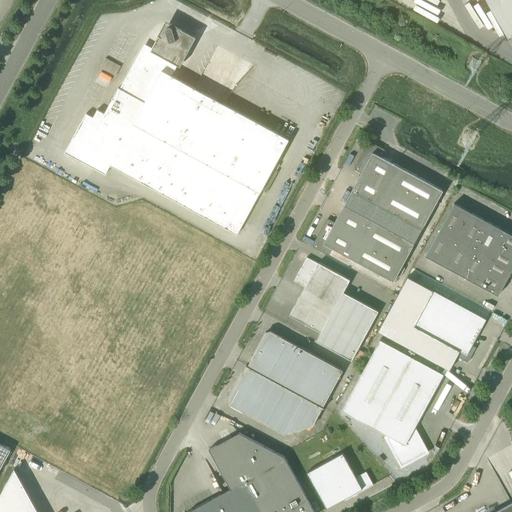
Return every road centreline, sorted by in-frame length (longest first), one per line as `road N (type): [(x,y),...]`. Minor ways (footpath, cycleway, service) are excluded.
road 1 (unclassified): [(151,511),(154,474),(383,53)]
road 2 (unclassified): [(396,511),(456,471),(511,366)]
road 3 (unclassified): [(511,124),(383,53)]
